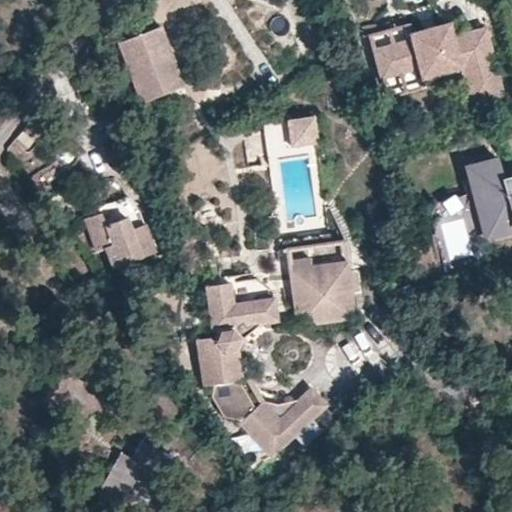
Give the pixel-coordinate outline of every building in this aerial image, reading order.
[(506,98),(487,29),(453,38),(449,24),(426,31),(411,35),(412,40),(393,45),(401,74),(420,69),(423,78),(461,68),(464,78),(466,87),(483,83),(488,102),(506,98)] [(117,43),(140,104),(185,86),(162,25),(117,43)] [(412,40),(411,35),(408,25),(370,36),(382,79),(401,74),(393,45),(412,40)] [(425,88),(464,78),(461,68),(423,78),(425,88)] [(483,83),(466,87),(471,107),(488,102),(483,83)] [(163,133),(157,114),(142,119),(149,138),(163,133)] [(315,114),(286,118),(289,148),(319,144),(315,114)] [(25,158),(36,133),(20,126),(9,151),(25,158)] [(511,229),(511,211),(504,181),(498,157),(462,166),(481,238),(511,229)] [(448,262),(474,257),(461,197),(435,202),(448,262)] [(139,262),(125,221),(103,228),(106,235),(98,238),(110,271),(139,262)] [(288,252),(270,254),(272,268),(284,266),(296,264),(297,272),(335,267),(332,246),(288,252)] [(342,327),(335,267),(297,272),(296,264),(284,266),(272,268),(280,334),(303,332),(342,327)] [(227,372),(225,358),(225,357),(229,346),(245,333),(265,330),(261,303),(220,309),(217,289),(201,292),(189,293),(196,345),(181,347),(187,394),(199,393),(197,404),(209,425),(224,431),(227,428),(258,467),(314,412),(296,393),(265,424),(249,407),(241,415),(226,389),(230,388),(227,372)] [(147,445),(137,468),(144,470),(151,455),(156,457),(159,450),(147,445)] [(130,484),(120,480),(112,500),(137,511),(143,497),(159,504),(175,464),(156,457),(151,455),(144,470),(137,468),(130,484)] [(126,464),(120,480),(130,484),(137,468),(126,464)]
